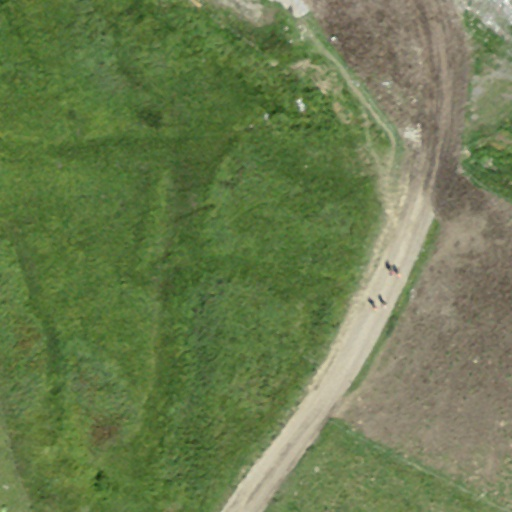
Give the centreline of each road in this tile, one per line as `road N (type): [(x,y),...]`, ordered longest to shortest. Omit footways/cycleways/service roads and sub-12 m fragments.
road 1 (track): [(247,511),(357,349),(416,223)]
road 2 (track): [(456,0),(449,169),(416,223)]
